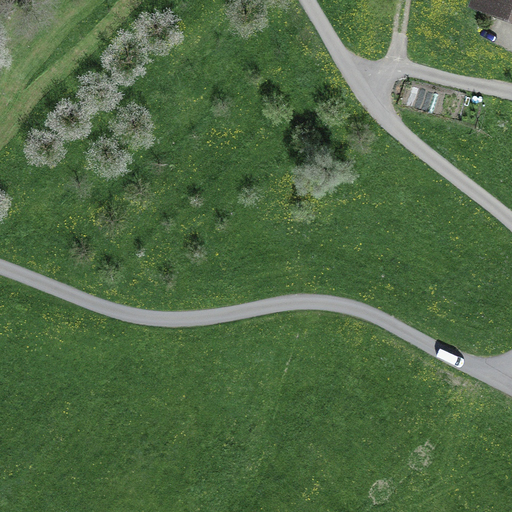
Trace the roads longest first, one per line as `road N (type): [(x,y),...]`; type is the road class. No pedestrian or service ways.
road 1 (unclassified): [(0,267),(163,322),(328,303),(493,375),(511,363)]
road 2 (unclassified): [(511,223),(361,90),(306,0)]
